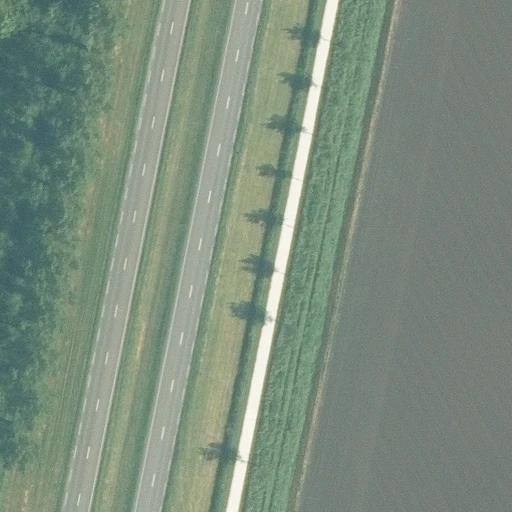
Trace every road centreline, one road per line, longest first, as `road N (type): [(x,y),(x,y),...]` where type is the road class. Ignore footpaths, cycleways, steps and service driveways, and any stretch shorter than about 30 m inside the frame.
road 1 (primary): [(151,511),(251,0)]
road 2 (primary): [(172,0),(72,511)]
